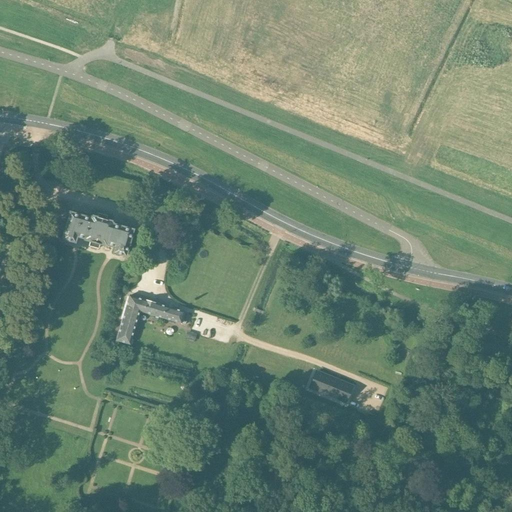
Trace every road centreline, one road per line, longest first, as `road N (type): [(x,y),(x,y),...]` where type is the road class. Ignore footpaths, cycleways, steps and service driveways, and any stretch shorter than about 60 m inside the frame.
road 1 (unclassified): [(410,267),(410,247),(393,232),(113,90),(0,52)]
road 2 (tertiary): [(410,267),(316,236),(156,155),(4,117)]
road 3 (track): [(385,391),(240,337)]
